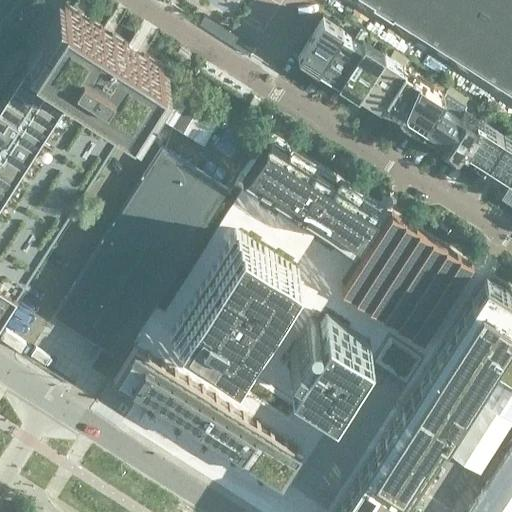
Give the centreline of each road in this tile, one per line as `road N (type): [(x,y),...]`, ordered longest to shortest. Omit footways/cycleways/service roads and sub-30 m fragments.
road 1 (residential): [(270,88),(511,245)]
road 2 (unclassified): [(220,511),(55,406)]
road 3 (residential): [(131,0),(270,88)]
